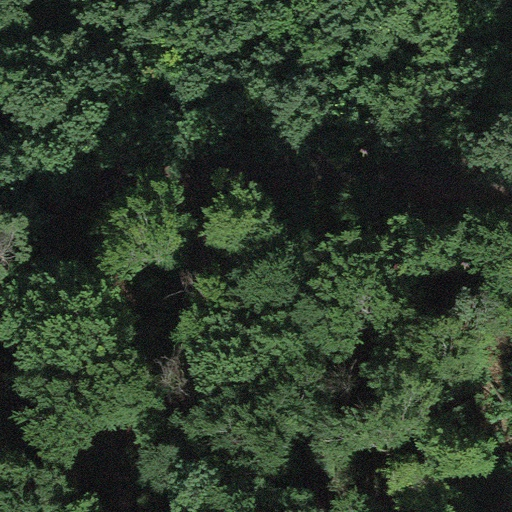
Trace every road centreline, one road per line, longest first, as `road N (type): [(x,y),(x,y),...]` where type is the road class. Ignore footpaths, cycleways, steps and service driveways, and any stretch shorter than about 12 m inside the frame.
road 1 (track): [(511,196),(120,188),(0,215)]
road 2 (track): [(0,332),(120,188)]
